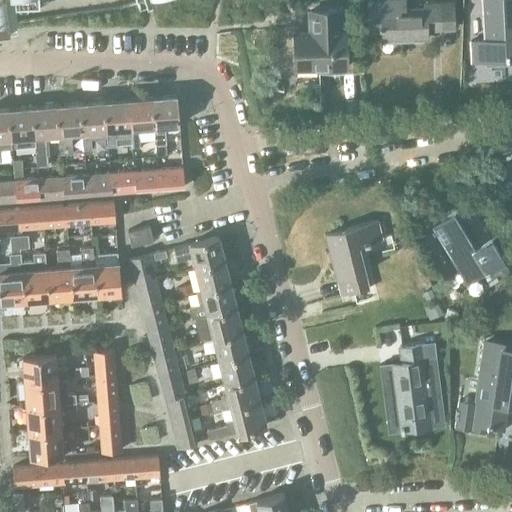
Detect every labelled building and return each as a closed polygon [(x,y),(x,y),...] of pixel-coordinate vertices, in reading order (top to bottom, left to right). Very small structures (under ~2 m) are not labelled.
[(0,0),(0,26),(16,24),(12,0),(0,0)] [(452,0),(424,2),(424,7),(403,9),(402,0),(366,0),(368,28),(381,27),(381,38),(427,35),(426,28),(453,27),(452,0)] [(511,0),(482,0),(485,41),(469,41),(470,62),(485,62),(485,66),(511,64),(511,0)] [(341,34),(340,10),(310,11),(311,35),(293,35),(294,69),(346,67),(345,34),(341,34)] [(151,96),(154,127),(155,146),(162,145),(160,127),(178,125),(176,94),(151,96)] [(127,98),(131,144),(132,147),(140,147),(139,134),(136,129),(154,127),(151,96),(127,98)] [(103,100),(107,138),(107,146),(131,144),(127,98),(103,100)] [(80,102),(82,133),(84,150),(91,150),(90,139),(107,138),(103,100),(80,102)] [(56,105),(59,136),(61,165),(70,165),(69,154),(72,153),(70,135),(82,133),(80,102),(56,105)] [(32,107),(35,146),(37,166),(47,165),(46,156),(48,155),(47,137),(59,136),(56,105),(32,107)] [(12,148),(35,146),(32,107),(8,109),(11,140),(12,148)] [(0,149),(12,148),(11,140),(8,109),(0,109),(0,149)] [(21,160),(12,160),(14,177),(22,176),(21,160)] [(183,167),(158,170),(159,190),(184,188),(183,167)] [(158,170),(134,172),(136,192),(159,190),(158,170)] [(134,172),(110,173),(112,194),(136,192),(134,172)] [(110,173),(86,175),(88,196),(112,194),(110,173)] [(86,175),(62,177),(64,197),(88,196),(86,175)] [(62,177),(38,179),(40,199),(64,197),(62,177)] [(38,179),(15,181),(16,201),(40,199),(38,179)] [(0,202),(16,201),(15,181),(0,182),(0,202)] [(112,202),(87,204),(89,224),(114,222),(112,202)] [(416,235),(440,273),(453,264),(465,282),(495,263),(505,278),(511,274),(511,254),(498,233),(489,239),(466,203),(416,235)] [(89,224),(87,204),(66,206),(68,226),(89,224)] [(61,207),(39,208),(41,227),(62,226),(61,207)] [(39,208),(18,210),(19,229),(41,227),(39,208)] [(19,229),(18,210),(12,211),(0,211),(0,231),(19,230),(19,229)] [(323,233),(339,295),(369,288),(365,272),(358,243),(382,237),(377,219),(323,233)] [(123,232),(126,246),(148,241),(145,227),(123,232)] [(26,234),(17,235),(18,247),(27,246),(26,234)] [(17,235),(10,236),(11,248),(18,247),(17,235)] [(190,258),(193,269),(223,261),(217,237),(187,245),(176,248),(179,261),(190,258)] [(81,266),(69,267),(71,297),(95,295),(92,255),(91,246),(79,247),(81,266)] [(57,268),(45,269),(47,299),(71,297),(69,267),(67,248),(55,249),(57,268)] [(169,257),(168,250),(156,253),(158,259),(169,257)] [(20,262),(21,272),(23,302),(47,299),(45,269),(43,252),(32,253),(33,261),(20,262)] [(116,253),(92,255),(95,295),(120,293),(116,253)] [(128,260),(134,284),(153,279),(147,255),(128,260)] [(193,269),(199,292),(229,284),(223,261),(193,269)] [(0,303),(23,302),(21,272),(0,273),(0,303)] [(153,279),(134,284),(139,303),(158,298),(153,279)] [(191,319),(194,318),(235,307),(229,284),(199,292),(196,293),(199,304),(188,307),(188,308),(191,319)] [(190,285),(178,288),(180,297),(192,294),(190,285)] [(429,319),(441,314),(431,290),(423,294),(428,306),(424,308),(429,319)] [(140,310),(145,330),(166,325),(161,305),(140,310)] [(200,341),(211,338),(241,330),(235,307),(194,318),(200,341)] [(188,308),(180,310),(183,321),(191,319),(188,308)] [(447,310),(445,315),(455,319),(457,314),(447,310)] [(166,325),(145,330),(150,351),(171,346),(166,325)] [(211,338),(217,361),(247,353),(241,330),(211,338)] [(401,362),(379,365),(381,382),(393,380),(398,419),(428,415),(429,427),(444,425),(435,359),(433,343),(424,344),(399,347),(401,362)] [(474,403),(471,425),(488,427),(504,429),(506,410),(511,410),(511,349),(500,347),(482,345),(475,398),(474,403)] [(93,351),(95,378),(114,376),(112,350),(93,351)] [(153,356),(158,377),(177,372),(172,351),(153,356)] [(217,361),(223,384),(253,377),(247,353),(217,361)] [(21,358),(23,383),(57,381),(57,379),(69,377),(68,367),(56,368),(55,355),(21,358)] [(87,367),(74,368),(75,378),(87,377),(87,367)] [(194,369),(185,371),(188,384),(197,382),(194,369)] [(177,372),(158,377),(163,398),(183,393),(177,372)] [(96,399),(97,404),(117,402),(116,398),(114,376),(95,378),(96,399)] [(198,416),(229,408),(259,400),(256,389),(259,388),(259,382),(257,377),(254,378),(253,377),(223,384),(226,396),(208,401),(209,403),(196,406),(198,416)] [(23,383),(25,408),(59,405),(64,405),(75,404),(75,397),(75,395),(69,396),(67,380),(57,381),(23,383)] [(86,396),(75,397),(75,404),(87,403),(86,396)] [(165,403),(170,423),(189,418),(184,398),(165,403)] [(208,438),(235,432),(265,424),(259,400),(229,408),(232,420),(225,422),(225,425),(206,429),(208,438)] [(97,404),(99,427),(119,426),(117,402),(97,404)] [(25,408),(27,433),(61,430),(59,405),(25,408)] [(189,418),(170,423),(176,448),(195,442),(189,418)] [(119,426),(99,427),(101,452),(121,450),(119,426)] [(61,430),(27,433),(29,458),(63,456),(61,430)] [(157,456),(133,458),(134,478),(159,476),(157,456)] [(111,460),(106,460),(108,480),(113,480),(134,478),(133,458),(111,460)] [(106,460),(84,462),(86,482),(108,480),(106,460)] [(63,464),(58,464),(60,484),(86,482),(84,462),(63,464)] [(58,464),(36,466),(38,485),(60,484),(58,464)] [(38,485),(36,466),(12,468),(13,487),(38,485)] [(95,491),(87,492),(88,500),(96,499),(95,491)] [(78,511),(88,511),(88,500),(87,492),(78,493),(79,502),(77,502),(78,511)] [(288,511),(283,492),(255,499),(256,501),(248,503),(250,511),(288,511)] [(100,511),(112,511),(111,494),(99,495),(100,511)] [(14,497),(15,511),(23,511),(22,496),(14,497)] [(124,511),(136,511),(136,502),(136,499),(124,500),(124,511)] [(148,500),(148,511),(161,511),(160,499),(148,500)] [(144,511),(143,502),(136,502),(136,511),(144,511)]
